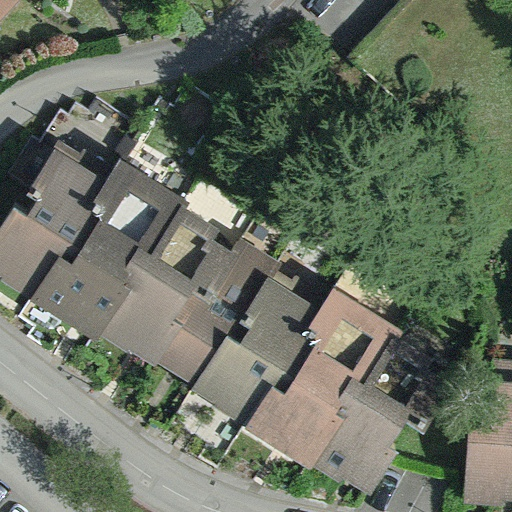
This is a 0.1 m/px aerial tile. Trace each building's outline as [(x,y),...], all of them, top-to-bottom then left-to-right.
[(417,0),(403,0),(389,16),(433,57),(454,34),(417,0)] [(460,0),(417,0),(454,34),(475,13),(460,0)] [(460,0),(475,13),(486,0),(460,0)] [(389,16),(369,37),(413,79),(433,57),(389,16)] [(413,79),(369,37),(348,60),(393,101),(413,79)] [(74,170),(52,156),(30,190),(41,197),(29,214),(16,206),(0,230),(0,261),(10,268),(6,274),(37,293),(60,257),(75,267),(108,215),(94,205),(110,180),(80,161),(74,170)] [(60,257),(37,293),(74,317),(80,309),(104,324),(126,290),(116,285),(139,252),(151,260),(179,216),(183,210),(149,189),(145,196),(113,174),(110,180),(94,205),(108,215),(75,267),(60,257)] [(104,324),(102,327),(134,346),(137,341),(159,355),(178,324),(171,319),(192,286),(208,296),(232,261),(207,247),(213,238),(179,216),(151,260),(139,252),(116,285),(126,290),(104,324)] [(178,324),(159,355),(184,371),(187,364),(204,375),(230,337),(243,346),(256,326),(245,319),(267,285),(276,271),(240,247),(232,261),(208,296),(192,286),(171,319),(178,324)] [(204,375),(200,381),(224,396),(219,402),(251,422),(274,387),(287,395),(321,341),(307,332),(324,307),(293,288),(288,298),(267,285),(245,319),(256,326),(243,346),(230,337),(204,375)] [(274,387),(251,422),(291,447),(297,439),(319,452),(342,418),(332,412),(352,380),(365,388),(392,344),(395,339),(363,318),(359,323),(327,302),(324,307),(307,332),(321,341),(287,395),(274,387)] [(319,452),(317,455),(348,476),(354,468),(376,482),(397,449),(388,444),(407,415),(423,426),(446,389),(423,375),(428,367),(392,344),(365,388),(352,380),(332,412),(342,418),(319,452)] [(511,367),(497,366),(494,422),(476,421),(471,494),(506,496),(508,477),(511,477),(511,367)]
